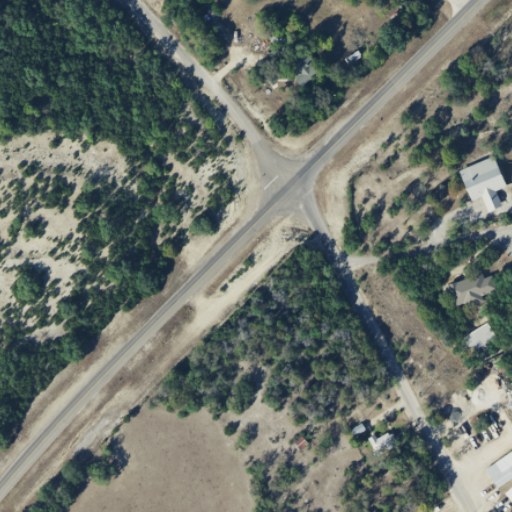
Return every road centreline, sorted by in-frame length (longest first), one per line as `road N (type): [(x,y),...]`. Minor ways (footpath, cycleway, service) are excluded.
road 1 (tertiary): [(0,500),(116,367),(482,0)]
road 2 (residential): [(481,511),(312,193),(148,0)]
road 3 (residential): [(359,285),(511,245)]
